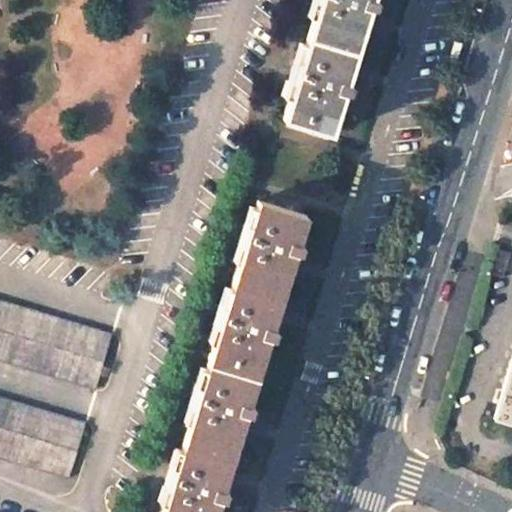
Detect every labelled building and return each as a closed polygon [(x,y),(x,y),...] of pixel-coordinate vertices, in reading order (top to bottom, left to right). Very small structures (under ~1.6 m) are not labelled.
[(319,0),(284,116),(331,131),(341,102),(345,103),(346,99),(348,93),(343,92),(369,10),(374,11),(376,5),(376,0),(319,0)] [(257,200),(160,511),(214,511),(216,507),(220,508),(222,503),(224,497),(220,496),(244,415),(249,417),(250,412),(252,404),(248,403),(268,336),(273,337),(275,332),(276,326),(272,324),(294,253),(298,254),(300,249),(302,244),(297,242),(305,215),(257,200)] [(0,299),(0,358),(93,386),(110,333),(0,299)] [(511,424),(511,368),(496,420),(511,424)] [(0,396),(0,455),(67,476),(83,421),(0,396)]
